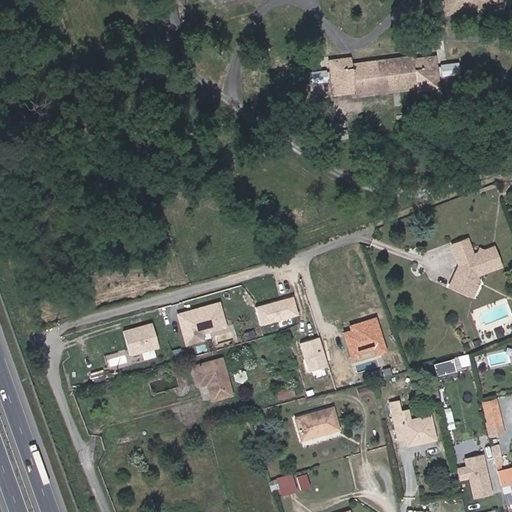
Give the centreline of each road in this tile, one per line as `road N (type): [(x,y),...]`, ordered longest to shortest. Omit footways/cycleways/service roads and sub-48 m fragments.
road 1 (unclassified): [(366,236),(61,327),(50,344),(111,511)]
road 2 (motorway): [(55,511),(0,358)]
